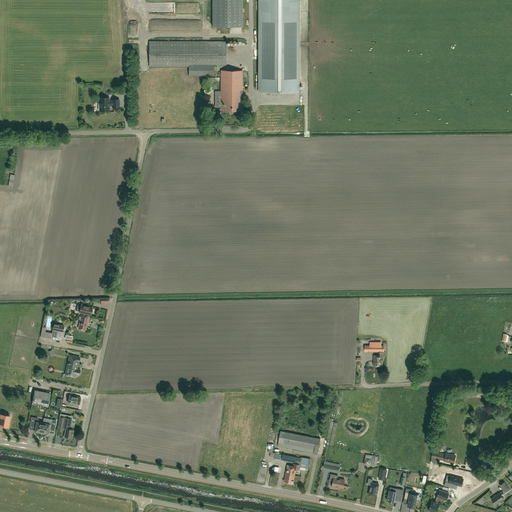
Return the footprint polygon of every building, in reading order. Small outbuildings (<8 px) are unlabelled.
[(242,0),(212,0),(212,27),(242,27),(242,0)] [(258,0),(259,91),(299,91),(298,0),(258,0)] [(226,42),(149,42),(149,66),(189,66),(189,76),(213,76),(213,64),(226,64),(226,42)] [(242,100),(242,71),(221,71),(221,103),(220,103),(220,110),(242,111),(242,100)] [(119,107),(119,100),(112,100),(112,101),(109,101),(109,98),(99,98),(99,103),(98,103),(98,110),(99,110),(100,111),(109,111),(109,106),(112,106),(112,107),(119,107)] [(81,314),(89,316),(88,316),(89,314),(91,315),(92,308),(81,305),(79,312),(82,313),(82,314),(81,314)] [(89,316),(81,314),(80,316),(79,316),(78,319),(80,319),(78,328),(86,330),(89,316)] [(42,331),(40,337),(51,339),(51,336),(57,338),(58,331),(63,332),(64,326),(54,324),(52,333),(42,331)] [(370,351),(381,351),(381,342),(370,342),(370,345),(365,345),(365,351),(368,351),(368,350),(370,350),(370,351)] [(373,355),(373,366),(382,366),(383,352),(380,352),(380,355),(373,355)] [(65,375),(71,376),(75,377),(76,374),(79,375),(79,373),(80,373),(81,371),(80,371),(80,370),(77,369),(77,368),(76,368),(78,361),(79,361),(80,357),(69,355),(65,375)] [(34,393),(32,403),(48,406),(50,396),(34,393)] [(69,395),(68,402),(79,405),(80,397),(69,395)] [(10,416),(1,414),(0,418),(0,425),(2,426),(2,425),(7,426),(8,425),(8,426),(9,423),(8,422),(10,416)] [(60,435),(61,435),(64,436),(72,437),(73,429),(69,428),(70,422),(71,422),(72,418),(64,417),(60,416),(57,430),(61,431),(60,435)] [(31,417),(30,424),(36,425),(35,431),(37,432),(41,433),(41,431),(42,429),(42,426),(43,424),(43,423),(39,422),(39,421),(37,418),(31,417)] [(41,431),(41,433),(45,434),(45,433),(48,433),(49,428),(55,429),(56,422),(49,420),(49,419),(44,418),(43,423),(43,424),(42,426),(42,429),(41,431)] [(281,431),(278,446),(317,454),(320,439),(281,431)] [(446,454),(445,455),(433,452),(437,453),(436,455),(437,455),(437,457),(438,458),(437,463),(438,458),(444,459),(444,461),(454,464),(455,456),(446,454)] [(300,463),(301,458),(297,457),(290,455),(289,456),(283,454),(281,460),(296,463),(300,463)] [(293,466),(287,465),(284,482),(293,484),(296,469),(299,470),(300,465),(294,463),(293,466)] [(343,488),(344,480),(337,478),(338,476),(331,474),(329,480),(333,481),(332,487),(336,487),(343,488)] [(461,486),(463,479),(451,476),(449,482),(446,481),(444,485),(453,488),(454,484),(461,486)] [(369,494),(376,496),(379,484),(372,483),(372,479),(369,478),(368,484),(371,485),(369,494)] [(504,482),(501,485),(506,492),(509,489),(504,482)] [(387,500),(394,502),(394,499),(398,500),(398,497),(402,497),(403,489),(396,488),(395,491),(389,490),(387,500)] [(499,493),(491,499),(495,505),(504,499),(501,496),(504,494),(502,491),(500,493),(499,493)] [(419,495),(406,492),(404,498),(409,499),(408,506),(415,507),(417,499),(418,500),(419,495)] [(443,498),(439,496),(439,497),(438,497),(439,497),(437,502),(432,501),(429,510),(433,511),(436,511),(439,504),(441,504),(443,499),(444,499),(443,498)]
